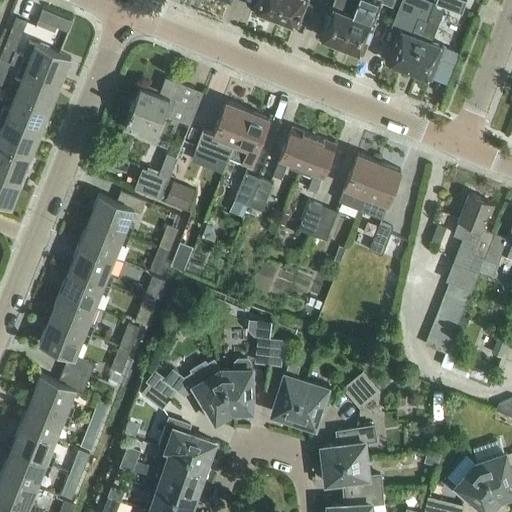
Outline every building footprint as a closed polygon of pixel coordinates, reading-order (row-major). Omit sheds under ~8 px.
[(269,14),(275,17),(281,0),(258,0),(255,9),(256,9),(257,12),(265,16),(269,14)] [(281,0),(275,17),(281,19),(282,22),(290,25),(293,24),(295,25),(300,12),(303,10),(307,0),(281,0)] [(325,19),(327,20),(320,37),(361,53),(368,36),(370,37),(375,24),(364,19),(370,0),(382,0),(391,4),(392,0),(345,0),(341,10),(330,6),(325,19)] [(428,20),(435,1),(432,0),(400,0),(390,28),(397,31),(386,60),(389,61),(391,64),(396,66),(399,65),(409,69),(428,20)] [(428,20),(409,69),(419,73),(420,76),(425,78),(428,76),(431,77),(443,46),(431,41),(444,5),(460,11),(464,0),(434,0),(435,1),(428,20)] [(43,9),(37,23),(55,31),(57,27),(61,16),(43,9)] [(61,16),(57,27),(68,32),(73,21),(61,16)] [(20,66),(61,82),(71,57),(37,44),(31,59),(15,52),(27,22),(16,17),(0,58),(11,62),(10,63),(19,67),(20,66)] [(11,62),(0,58),(0,84),(2,85),(10,63),(11,62)] [(17,93),(51,107),(61,82),(20,66),(19,67),(16,76),(23,79),(17,93)] [(125,125),(155,136),(164,114),(190,124),(203,91),(166,76),(159,93),(140,85),(134,102),(133,101),(128,113),(129,114),(125,125)] [(0,115),(41,131),(51,107),(17,93),(11,108),(4,105),(0,115)] [(197,145),(229,157),(248,109),(226,100),(213,133),(203,128),(197,145)] [(248,109),(229,157),(251,166),(270,118),(248,109)] [(0,126),(3,128),(0,135),(0,143),(32,156),(41,131),(0,115),(0,126)] [(287,163),(301,168),(314,135),(292,126),(273,175),(282,178),(287,163)] [(314,135),(301,168),(314,174),(308,188),(316,192),(336,144),(314,135)] [(0,171),(22,181),(32,156),(0,143),(0,171)] [(379,161),(358,152),(339,201),(360,209),(366,194),(379,161)] [(134,188),(161,198),(177,157),(167,153),(159,174),(142,167),(134,188)] [(379,161),(366,194),(360,209),(382,218),(401,169),(379,161)] [(22,181),(0,171),(0,200),(12,206),(22,181)] [(248,205),(259,177),(245,172),(229,212),(243,217),(248,205)] [(273,183),(259,177),(248,205),(262,210),(273,183)] [(165,201),(188,210),(196,190),(173,181),(165,201)] [(98,194),(88,219),(130,235),(134,225),(127,222),(132,208),(142,212),(146,200),(121,190),(117,201),(98,194)] [(446,281),(450,282),(470,290),(483,258),(484,258),(494,233),(482,228),(492,202),(470,193),(459,219),(471,224),(465,238),(464,237),(446,281)] [(299,229),(312,234),(324,206),(310,200),(299,229)] [(324,206),(312,234),(326,240),(338,211),(324,206)] [(88,219),(79,243),(113,257),(119,242),(126,245),(130,235),(88,219)] [(369,250),(382,255),(393,227),(380,222),(369,250)] [(511,223),(506,238),(494,233),(484,258),(498,263),(502,253),(511,257),(511,256),(511,223)] [(168,224),(159,246),(169,251),(178,228),(168,224)] [(432,240),(440,244),(446,228),(438,225),(432,240)] [(79,243),(69,268),(110,284),(114,274),(107,271),(113,257),(79,243)] [(169,251),(159,246),(150,269),(161,273),(169,251)] [(173,263),(184,268),(191,252),(179,247),(173,263)] [(69,268),(59,293),(94,306),(99,292),(106,294),(110,284),(69,268)] [(153,275),(144,297),(155,302),(164,279),(153,275)] [(450,282),(446,293),(466,301),(470,290),(450,282)] [(59,293),(49,317),(91,333),(95,323),(88,321),(94,306),(59,293)] [(446,293),(442,303),(462,311),(466,301),(446,293)] [(155,302),(144,297),(135,320),(146,324),(155,302)] [(442,303),(437,313),(457,321),(462,311),(442,303)] [(176,310),(181,325),(197,320),(192,305),(176,310)] [(437,313),(433,324),(453,332),(457,321),(437,313)] [(91,333),(49,317),(40,342),(69,354),(65,365),(90,375),(95,363),(74,355),(80,341),(87,344),(91,333)] [(259,337),(268,339),(269,336),(270,325),(270,322),(260,321),(250,320),(248,328),(254,334),(260,335),(259,337)] [(129,322),(120,344),(131,348),(139,326),(129,322)] [(433,324),(429,334),(449,342),(453,332),(433,324)] [(449,342),(429,334),(425,345),(445,353),(449,342)] [(256,361),(268,363),(271,339),(259,337),(256,361)] [(271,339),(268,363),(280,364),(283,340),(271,339)] [(131,348),(120,344),(111,367),(122,372),(131,348)] [(151,383),(170,397),(177,388),(184,394),(195,387),(216,420),(233,410),(221,369),(220,369),(214,360),(207,364),(206,361),(192,370),(194,372),(184,378),(173,370),(166,379),(155,371),(148,380),(151,383)] [(466,373),(486,382),(492,369),(472,360),(466,373)] [(273,412),(294,419),(307,380),(297,377),(300,365),(289,361),(273,412)] [(252,368),(221,369),(233,410),(253,410),(252,368)] [(40,373),(30,398),(72,415),(76,405),(68,402),(74,388),(83,392),(88,380),(63,370),(59,381),(40,373)] [(345,388),(353,397),(371,382),(363,372),(345,388)] [(307,380),(294,419),(315,426),(328,387),(307,380)] [(371,382),(353,397),(360,406),(379,391),(371,382)] [(162,407),(170,397),(151,383),(144,392),(162,407)] [(30,398),(21,423),(55,437),(60,422),(68,425),(72,415),(30,398)] [(511,416),(511,398),(498,404),(496,410),(511,416)] [(98,400),(89,423),(100,427),(109,404),(98,400)] [(167,448),(207,462),(215,441),(187,432),(190,424),(170,417),(159,446),(167,449),(167,448)] [(21,423),(11,448),(52,464),(56,454),(49,451),(55,437),(21,423)] [(100,427),(89,423),(81,445),(91,449),(100,427)] [(324,461),(325,464),(367,459),(364,442),(376,440),(374,425),(337,431),(339,444),(322,446),(323,451),(319,451),(321,461),(324,461)] [(128,446),(124,456),(136,460),(140,451),(128,446)] [(11,448),(1,472),(35,486),(41,471),(48,474),(52,464),(11,448)] [(171,451),(165,470),(203,484),(208,472),(204,470),(207,462),(167,448),(167,449),(171,451)] [(79,449),(70,472),(80,476),(89,453),(79,449)] [(425,462),(437,465),(440,454),(428,451),(425,462)] [(511,469),(506,453),(477,462),(500,498),(511,494),(511,469)] [(136,460),(124,456),(121,465),(132,470),(136,460)] [(343,480),(344,492),(382,489),(381,475),(369,476),(367,459),(325,464),(325,467),(321,468),(323,477),(326,477),(327,482),(343,480)] [(488,511),(500,498),(477,462),(456,486),(486,511),(488,511)] [(165,470),(158,491),(193,503),(196,495),(199,496),(203,484),(165,470)] [(1,472),(0,474),(0,500),(29,511),(33,511),(37,503),(30,500),(35,486),(1,472)] [(80,476),(70,472),(61,494),(72,498),(80,476)] [(112,487),(108,496),(120,501),(124,491),(112,487)] [(371,511),(371,504),(383,503),(382,489),(344,492),(346,504),(329,505),(329,510),(326,510),(325,511),(371,511)] [(158,491),(150,511),(153,511),(192,511),(190,511),(193,503),(158,491)] [(120,501),(108,496),(105,506),(116,511),(120,501)] [(461,511),(462,506),(429,498),(426,510),(434,511),(461,511)] [(29,511),(0,500),(0,511),(29,511)] [(64,500),(59,511),(71,511),(75,504),(64,500)]
